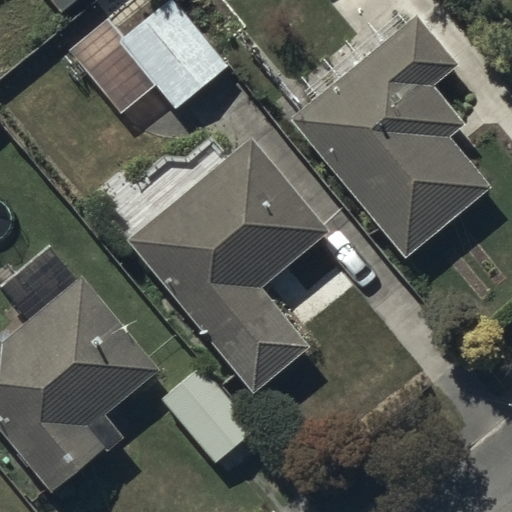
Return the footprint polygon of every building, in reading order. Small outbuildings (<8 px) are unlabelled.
[(174,106),(228,62),(175,0),(160,0),(121,33),(106,15),(68,46),(120,108),(153,81),(174,106)] [(456,60),(415,10),(290,114),(404,251),(488,181),(447,133),(464,119),(432,80),(456,60)] [(0,204),(9,215),(0,222),(0,223),(19,246),(28,239),(32,244),(72,210),(2,127),(0,128),(0,204)] [(308,340),(260,282),(329,226),(251,131),(126,234),(251,387),(308,340)] [(79,269),(0,334),(0,426),(51,487),(120,429),(103,409),(158,364),(79,269)]
